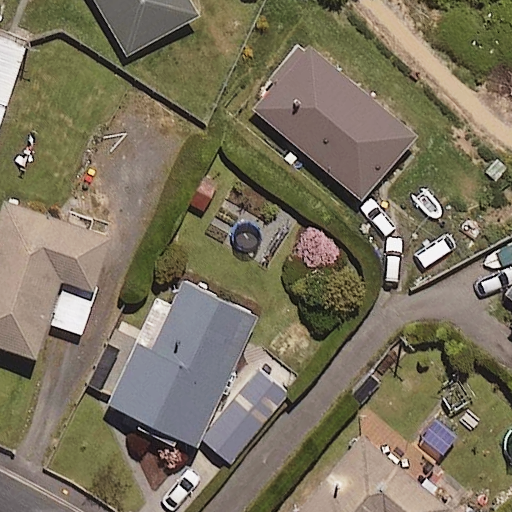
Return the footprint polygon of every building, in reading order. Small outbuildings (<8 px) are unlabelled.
[(103,0),(126,38),(192,0),(103,0)] [(0,100),(23,30),(0,22),(0,100)] [(416,111),(308,23),(250,94),(357,182),(416,111)] [(111,228),(5,196),(0,213),(0,338),(37,349),(46,321),(79,331),(111,228)] [(511,289),(511,310),(510,313),(511,314),(511,248),(492,274),(511,289)] [(107,389),(196,429),(229,455),(292,374),(240,332),(255,298),(181,265),(169,292),(153,285),(107,389)] [(428,511),(446,490),(359,420),(285,511),(428,511)]
